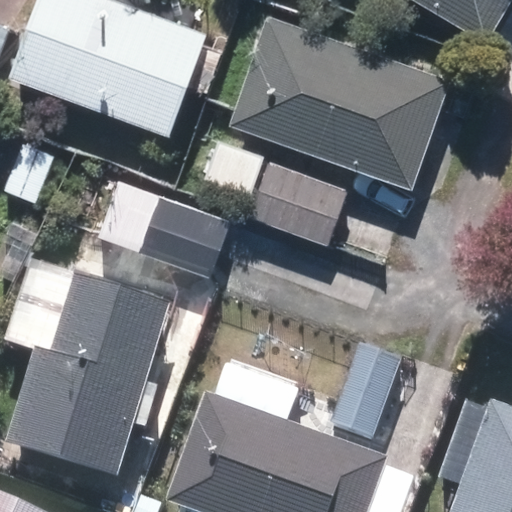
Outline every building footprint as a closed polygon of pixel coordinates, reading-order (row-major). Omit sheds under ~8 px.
[(33,0),(4,82),(164,139),(202,36),(103,0),(33,0)] [(402,0),(481,47),(508,0),(402,0)] [(224,128),(407,192),(446,82),(263,18),(224,128)] [(1,194),(31,206),(50,158),(19,145),(1,194)] [(182,179),(190,182),(199,160),(190,157),(182,179)] [(247,217),(325,244),(342,192),(265,166),(247,217)] [(110,249),(207,282),(227,221),(130,189),(110,249)] [(2,451),(112,487),(166,315),(57,282),(2,451)] [(204,338),(245,353),(256,323),(215,309),(204,338)] [(328,435),(368,449),(397,366),(357,352),(328,435)] [(163,511),(368,511),(383,468),(202,403),(163,511)] [(451,511),(511,511),(511,419),(488,411),(451,511)] [(133,511),(158,511),(159,510),(137,503),(133,511)]
